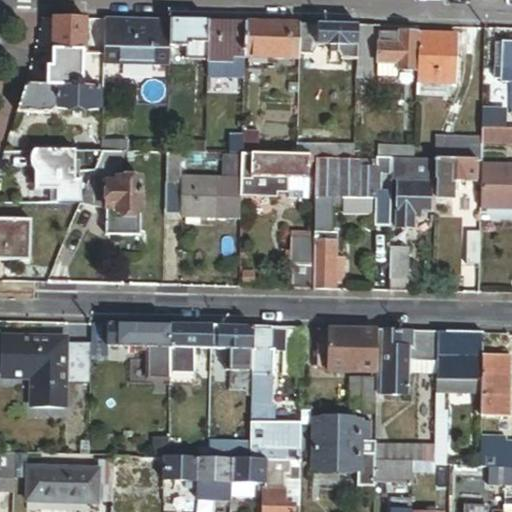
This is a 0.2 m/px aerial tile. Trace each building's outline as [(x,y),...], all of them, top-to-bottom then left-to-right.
[(54,20),(53,53),(85,54),(86,54),(87,21),(54,20)] [(106,22),(94,21),(93,51),(96,51),(105,52),(106,22)] [(169,24),(106,22),(105,52),(105,56),(104,65),(169,67),(170,49),(168,49),(169,24)] [(170,23),(170,49),(187,50),(187,46),(207,46),(208,24),(170,23)] [(245,25),(208,24),(207,46),(207,62),(207,65),(232,66),(232,60),(245,60),(245,25)] [(300,26),(245,25),(245,60),(299,62),(299,55),(300,26)] [(318,26),(300,26),(299,55),(312,56),(318,47),(318,46),(318,26)] [(358,27),(318,26),(318,46),(337,47),(357,47),(358,27)] [(373,28),(358,27),(357,47),(357,61),(356,82),(373,82),(374,66),(377,66),(377,67),(397,67),(397,74),(417,74),(418,37),(373,36),(373,28)] [(418,37),(417,74),(417,86),(450,87),(457,87),(459,38),(418,37)] [(187,46),(187,50),(186,62),(207,62),(207,46),(187,46)] [(511,46),(502,46),(502,56),(502,68),(501,82),(510,82),(511,82),(511,46)] [(357,61),(357,47),(337,47),(337,57),(341,61),(357,61)] [(85,54),(53,53),(53,70),(47,70),(46,89),(56,89),(83,90),(84,56),(85,54)] [(96,56),(84,56),(83,90),(95,90),(96,56)] [(104,65),(105,56),(96,56),(95,90),(99,91),(104,91),(104,65)] [(397,67),(377,67),(377,80),(397,80),(397,74),(397,67)] [(495,75),(483,75),(483,88),(495,88),(495,75)] [(450,87),(417,86),(416,104),(449,105),(450,87)] [(46,89),(26,88),(18,114),(49,116),(56,111),(56,89),(46,89)] [(99,91),(95,90),(83,90),(56,89),(56,111),(98,112),(99,91)] [(509,112),(482,112),(482,129),(504,129),(510,130),(511,115),(511,112),(509,112)] [(504,129),(482,129),(481,139),(481,144),(503,145),(504,129)] [(511,129),(510,130),(504,129),(503,145),(511,145),(511,129)] [(309,159),(355,160),(355,146),(310,145),(310,132),(299,132),(298,158),(309,159)] [(260,134),(242,134),(242,157),(243,157),(259,158),(260,134)] [(481,139),(437,138),(437,162),(481,163),(481,144),(481,139)] [(195,156),(204,156),(205,145),(195,145),(195,156)] [(377,150),(377,160),(391,161),(416,161),(416,151),(377,150)] [(76,178),(75,154),(37,153),(37,191),(52,191),(60,191),(60,204),(60,205),(81,205),(82,202),(82,183),(80,183),(76,183),(76,178)] [(183,157),(167,157),(166,182),(182,183),(182,177),(183,157)] [(298,158),(259,158),(243,157),(242,180),(288,181),(309,181),(309,159),(298,158)] [(389,230),(391,161),(377,160),(359,160),(359,163),(317,162),(316,198),(332,198),(338,198),(338,200),(376,201),(375,229),(389,230)] [(435,162),(425,162),(425,178),(429,179),(435,179),(435,162)] [(480,184),(481,163),(437,162),(435,162),(435,179),(435,182),(436,183),(443,183),(452,183),(480,184)] [(511,168),(482,168),(481,211),(511,211),(511,168)] [(203,215),(204,178),(182,177),(182,183),(182,214),(203,215)] [(220,178),(204,178),(203,215),(219,215),(220,178)] [(241,179),(220,178),(219,215),(240,216),(241,200),(241,180),(241,179)] [(429,179),(425,178),(412,178),(412,181),(397,181),(396,218),(408,218),(419,219),(419,212),(428,213),(429,179)] [(287,197),(288,181),(242,180),(241,180),(241,200),(276,201),(276,196),(287,197)] [(117,186),(116,211),(116,216),(140,217),(141,182),(117,181),(117,186)] [(182,183),(166,182),(165,214),(182,214),(182,183)] [(452,193),(452,183),(443,183),(443,193),(452,193)] [(106,185),(89,184),(82,202),(81,205),(79,209),(104,211),(105,211),(106,185)] [(117,186),(106,185),(105,211),(116,211),(117,186)] [(316,198),(315,233),(332,234),(332,204),(332,198),(316,198)] [(105,211),(104,211),(103,237),(139,238),(140,217),(116,216),(116,211),(105,211)] [(408,218),(396,218),(395,230),(408,231),(408,218)] [(0,261),(30,261),(30,223),(0,222),(0,261)] [(315,241),(315,243),(334,244),(334,236),(332,234),(315,233),(315,241)] [(466,270),(478,270),(479,240),(467,240),(466,270)] [(315,243),(315,241),(291,241),(290,291),(313,292),(315,243)] [(315,243),(313,292),(335,292),(336,285),(336,260),(337,244),(334,244),(315,243)] [(390,250),(390,283),(407,284),(408,251),(390,250)] [(336,260),(336,285),(343,285),(344,260),(336,260)] [(170,328),(108,326),(108,328),(107,348),(142,349),(148,349),(169,350),(170,328)] [(108,328),(90,328),(90,346),(90,357),(107,357),(107,348),(108,328)] [(212,329),(170,328),(169,350),(197,351),(212,352),(212,329)] [(252,330),(217,329),(217,352),(231,352),(251,352),(252,330)] [(279,331),(252,330),(251,352),(251,370),(249,446),(249,463),(263,464),(299,465),(300,425),(277,423),(278,407),(271,407),(272,391),(274,392),(274,377),(276,377),(276,354),(276,352),(278,353),(279,331)] [(284,354),(285,331),(279,331),(278,353),(276,352),(276,354),(284,354)] [(302,331),(285,331),(284,354),(284,358),(289,358),(289,376),(301,377),(302,331)] [(376,333),(326,332),(325,377),(349,377),(376,378),(376,333)] [(407,334),(376,333),(376,378),(375,397),(407,398),(408,370),(408,357),(408,351),(407,350),(407,334)] [(409,334),(408,351),(408,357),(436,357),(437,334),(409,334)] [(452,335),(437,334),(436,357),(436,361),(451,362),(452,335)] [(482,335),(452,335),(451,362),(482,362),(482,359),(482,335)] [(66,340),(3,338),(2,379),(31,380),(31,407),(64,408),(65,381),(89,382),(90,357),(90,346),(66,345),(66,340)] [(169,350),(148,349),(148,364),(147,380),(168,380),(169,374),(169,350)] [(169,350),(169,374),(196,375),(197,351),(169,350)] [(251,352),(231,352),(231,370),(251,370),(251,352)] [(408,357),(408,370),(436,370),(436,361),(436,357),(408,357)] [(497,359),(482,359),(482,362),(481,378),(497,378),(497,359)] [(497,378),(507,378),(507,359),(497,359),(497,378)] [(451,362),(436,361),(436,370),(436,396),(443,396),(474,397),(474,396),(481,396),(481,378),(482,362),(451,362)] [(376,378),(349,377),(348,412),(375,413),(375,397),(376,378)] [(481,396),(480,418),(506,419),(507,378),(497,378),(481,378),(481,396)] [(435,413),(435,441),(445,441),(445,413),(442,413),(435,413)] [(359,422),(315,421),(313,472),(355,473),(358,473),(358,455),(359,445),(359,424),(359,422)] [(370,445),(370,424),(359,424),(359,445),(370,445)] [(505,440),(480,440),(479,470),(511,470),(511,445),(505,445),(505,440)] [(445,441),(435,441),(434,454),(434,469),(444,469),(445,441)] [(249,446),(210,446),(209,463),(230,463),(249,463),(249,446)] [(406,453),(374,452),(374,467),(406,468),(406,453)] [(434,454),(406,453),(406,468),(411,468),(434,469),(434,454)] [(358,473),(355,473),(355,492),(372,492),(372,455),(358,455),(358,473)] [(12,458),(0,457),(0,496),(11,497),(12,458)] [(153,461),(113,460),(112,490),(150,492),(152,492),(153,461)] [(162,484),(163,461),(153,461),(152,492),(159,492),(162,492),(162,484)] [(197,462),(163,461),(162,484),(196,485),(197,462)] [(209,463),(197,462),(196,485),(230,486),(230,463),(209,463)] [(249,463),(230,463),(230,486),(252,487),(263,487),(263,464),(249,463)] [(298,511),(299,465),(263,464),(263,487),(262,511),(298,511)] [(406,468),(374,467),(373,490),(410,491),(411,468),(406,468)] [(511,511),(511,472),(489,472),(489,489),(502,489),(501,511),(511,511)] [(96,476),(26,473),(25,506),(95,508),(96,476)] [(252,487),(230,486),(229,499),(252,499),(252,487)]
